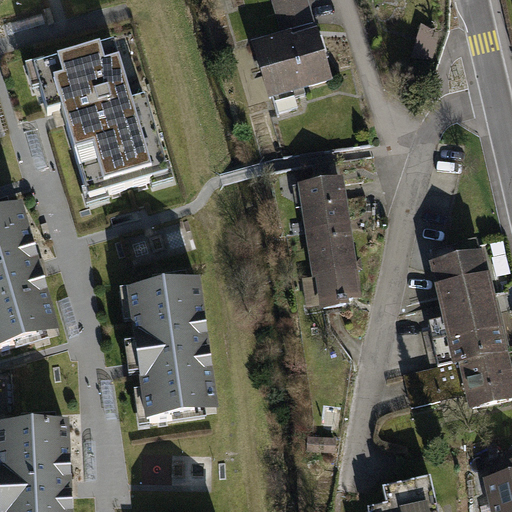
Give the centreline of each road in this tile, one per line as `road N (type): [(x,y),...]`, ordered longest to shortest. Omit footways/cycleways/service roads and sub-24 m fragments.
road 1 (residential): [(493,94),(449,111),(425,145),(355,482)]
road 2 (track): [(191,220),(211,184),(156,0)]
